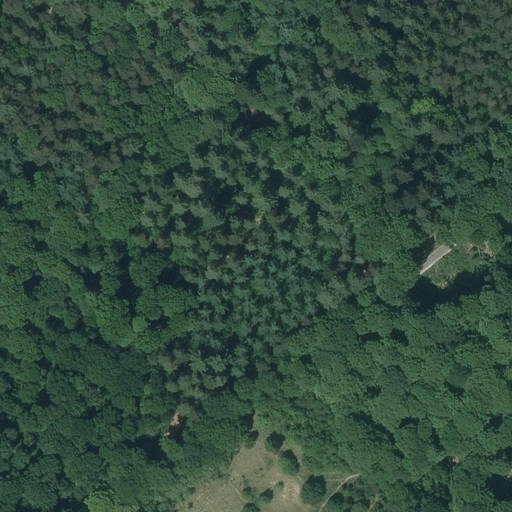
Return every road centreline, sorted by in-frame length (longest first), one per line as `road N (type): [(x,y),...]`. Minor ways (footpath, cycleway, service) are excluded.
road 1 (tertiary): [(102,511),(511,195)]
road 2 (track): [(100,0),(381,227),(417,269)]
